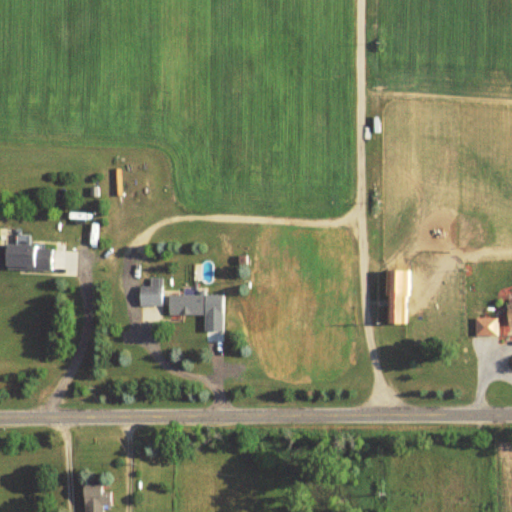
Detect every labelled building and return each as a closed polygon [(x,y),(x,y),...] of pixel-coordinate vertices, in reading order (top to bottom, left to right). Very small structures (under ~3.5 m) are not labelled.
[(0,244),(0,267),(51,269),(51,246),(0,244)] [(409,324),(409,271),(387,271),(387,324),(409,324)] [(150,286),(139,286),(139,306),(163,306),(163,278),(150,278),(150,286)] [(208,315),(208,294),(169,294),(169,315),(208,315)] [(496,334),(496,319),(476,319),(476,334),(496,334)] [(85,484),(85,511),(104,511),(105,484),(85,484)]
